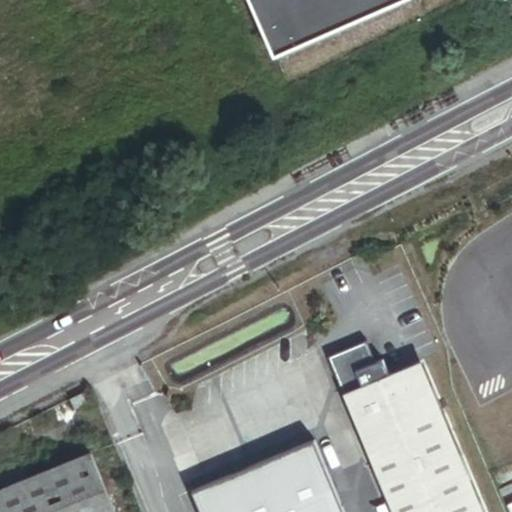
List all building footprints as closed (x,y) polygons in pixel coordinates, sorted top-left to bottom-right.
[(258,0),(283,54),(406,0),(258,0)] [(481,511),(422,372),(351,402),(397,511),(481,511)] [(96,404),(91,394),(75,402),(81,412),(96,404)] [(342,511),(313,445),(197,496),(204,511),(342,511)] [(120,511),(98,456),(0,496),(0,511),(120,511)]
